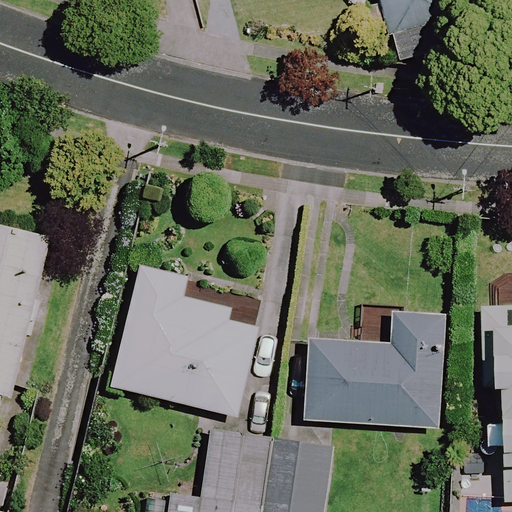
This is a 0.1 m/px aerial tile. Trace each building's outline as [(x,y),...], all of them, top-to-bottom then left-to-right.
[(374,0),(383,38),(446,25),(440,0),(374,0)] [(0,398),(6,400),(45,240),(0,228),(0,398)] [(184,281),(134,269),(104,388),(232,419),(256,321),(179,302),(184,281)] [(511,310),(477,310),(477,465),(495,465),(495,503),(511,503),(511,310)] [(436,431),(442,319),(389,316),(387,348),(304,343),(299,423),(436,431)] [(256,511),(265,441),(201,433),(191,508),(169,505),(167,511),(256,511)] [(319,511),(327,449),(265,441),(256,511),(319,511)]
